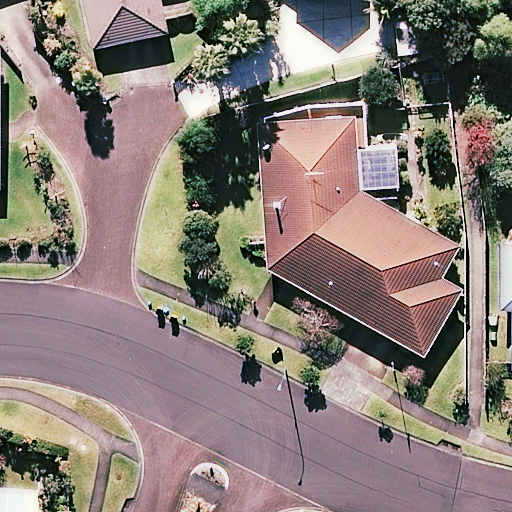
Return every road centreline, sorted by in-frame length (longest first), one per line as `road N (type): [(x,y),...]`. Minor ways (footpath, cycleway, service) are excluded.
road 1 (residential): [(246,411),(144,362),(0,331)]
road 2 (residential): [(467,511),(408,494),(246,411)]
